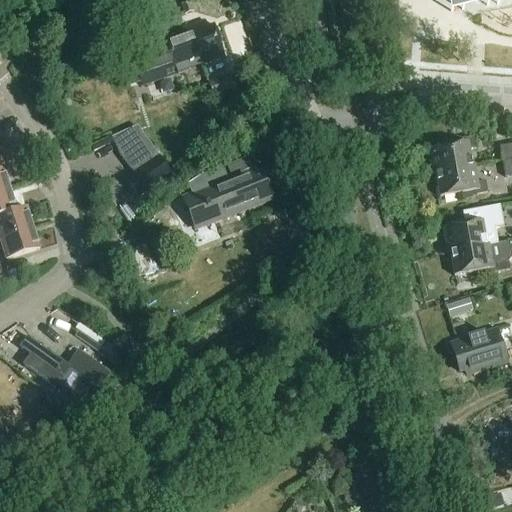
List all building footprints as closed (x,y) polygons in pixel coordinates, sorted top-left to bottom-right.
[(190,3),(180,7),(183,17),(194,13),(190,3)] [(201,67),(224,59),(213,27),(206,30),(204,23),(127,50),(140,88),(190,70),(187,63),(198,59),(201,67)] [(229,79),(208,86),(213,101),(234,93),(229,79)] [(153,128),(122,142),(130,160),(161,146),(153,128)] [(471,169),(471,168),(468,152),(475,151),(473,139),(462,141),(463,145),(427,152),(432,176),(434,176),(434,175),(471,169)] [(511,146),(498,149),(501,163),(511,161),(511,146)] [(159,159),(125,182),(138,200),(171,177),(159,159)] [(230,181),(200,193),(213,226),(273,202),(262,174),(255,177),(253,172),(252,172),(247,160),(225,169),(230,181)] [(504,180),(511,178),(511,161),(501,163),(504,180)] [(434,175),(434,176),(439,200),(474,193),(475,197),(486,195),(484,183),(476,185),(473,168),(471,168),(471,169),(434,175)] [(0,171),(0,194),(9,192),(2,171),(0,171)] [(0,218),(16,213),(16,212),(9,192),(0,194),(0,218)] [(169,209),(180,229),(199,218),(188,199),(169,209)] [(446,255),(449,255),(449,254),(485,247),(488,246),(496,245),(494,231),(503,229),(499,208),(461,214),(464,226),(442,230),(446,255)] [(16,212),(16,213),(0,218),(0,240),(32,231),(25,209),(16,212)] [(39,252),(32,231),(0,240),(0,250),(1,250),(5,263),(39,252)] [(508,244),(496,246),(496,245),(488,246),(485,247),(449,254),(449,255),(453,278),(489,272),(490,276),(508,272),(507,264),(511,259),(508,244)] [(467,302),(446,308),(449,320),(471,313),(467,302)] [(466,378),(507,365),(496,332),(450,346),(459,375),(465,373),(466,378)] [(66,367),(26,339),(18,350),(29,357),(22,367),(56,390),(62,381),(61,380),(67,370),(69,369),(66,367)] [(105,345),(97,357),(109,365),(117,352),(105,345)] [(77,353),(66,367),(69,369),(67,370),(82,380),(92,388),(98,392),(109,376),(77,353)] [(0,379),(9,387),(1,396),(15,408),(22,400),(30,407),(42,392),(2,357),(0,358),(0,379)] [(82,380),(70,397),(81,404),(92,388),(82,380)] [(511,400),(465,416),(489,486),(511,477),(511,400)]
